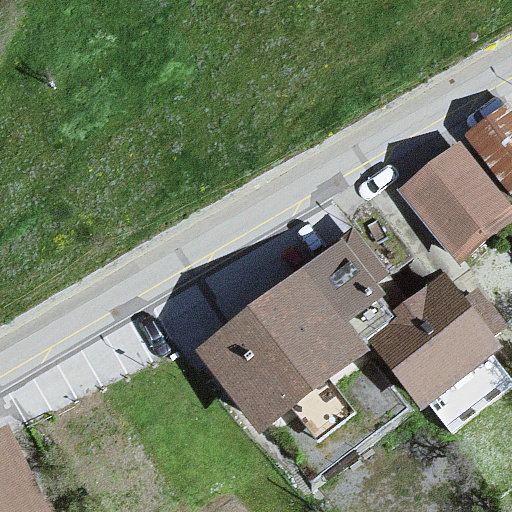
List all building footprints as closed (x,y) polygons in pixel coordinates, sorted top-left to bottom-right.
[(511,116),(490,132),(511,163),(511,116)] [(511,243),(511,178),(477,136),(413,188),(480,270),(511,243)] [(421,300),(372,237),(231,346),(302,437),(312,429),(339,465),(422,402),(393,365),(407,355),(386,327),(421,300)] [(511,359),(511,332),(466,273),(394,328),(454,405),(511,359)] [(0,511),(69,511),(33,428),(0,442),(0,511)]
